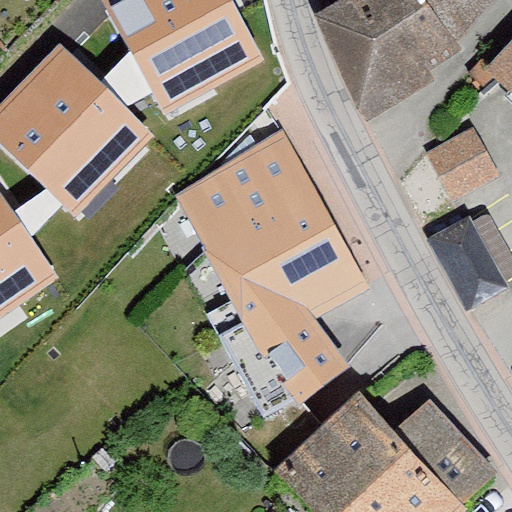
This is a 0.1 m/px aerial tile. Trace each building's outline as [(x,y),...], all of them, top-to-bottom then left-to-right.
[(264,58),(231,0),(106,0),(103,2),(164,113),(264,58)] [(414,0),(410,4),(405,0),(311,0),(370,124),(458,60),(503,0),(414,0)] [(154,136),(59,45),(0,106),(0,144),(76,217),(154,136)] [(511,48),(490,73),(511,93),(511,48)] [(484,124),(432,149),(456,198),(508,174),(484,124)] [(372,288),(285,130),(179,196),(303,406),(350,369),(318,319),(372,288)] [(0,317),(57,278),(0,195),(0,317)] [(511,249),(497,210),(442,230),(467,299),(511,282),(511,249)] [(455,511),(491,476),(414,392),(379,429),(343,390),(258,468),(302,511),(455,511)]
